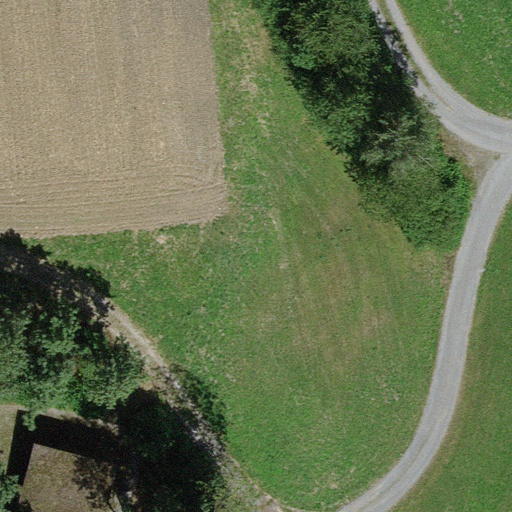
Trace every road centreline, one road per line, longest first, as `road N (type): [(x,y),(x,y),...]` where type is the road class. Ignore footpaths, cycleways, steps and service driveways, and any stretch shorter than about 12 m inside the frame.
road 1 (track): [(511,140),(490,146),(431,406),(404,472),(352,511)]
road 2 (track): [(256,511),(117,329),(0,267)]
road 3 (track): [(389,0),(441,90),(490,146)]
